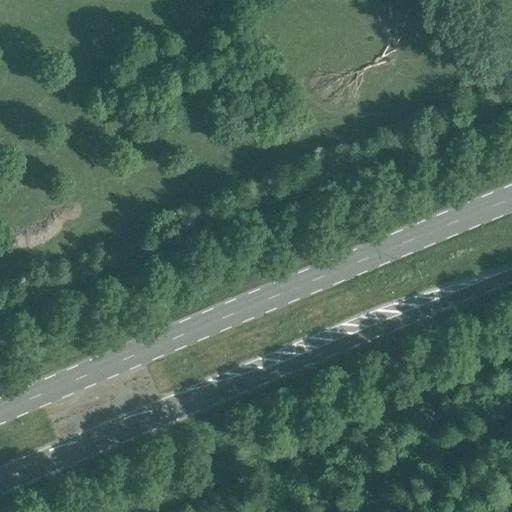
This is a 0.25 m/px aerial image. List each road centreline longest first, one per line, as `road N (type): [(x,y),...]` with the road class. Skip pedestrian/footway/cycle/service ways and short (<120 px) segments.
road 1 (trunk): [(511,201),(0,416)]
road 2 (trunk): [(0,482),(511,277)]
